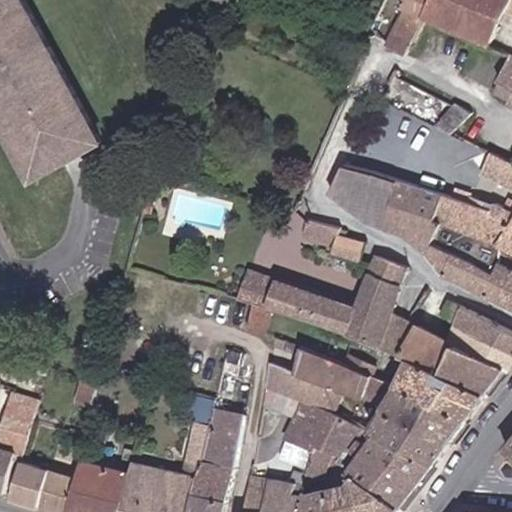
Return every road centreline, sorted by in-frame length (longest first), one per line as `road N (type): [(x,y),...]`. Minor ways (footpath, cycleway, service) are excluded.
road 1 (unknown): [(239,511),(253,348),(231,331),(113,292),(65,261)]
road 2 (unknown): [(324,215),(321,162),(376,61),(427,66),(488,112)]
road 3 (residential): [(4,294),(56,276),(82,233),(96,169)]
